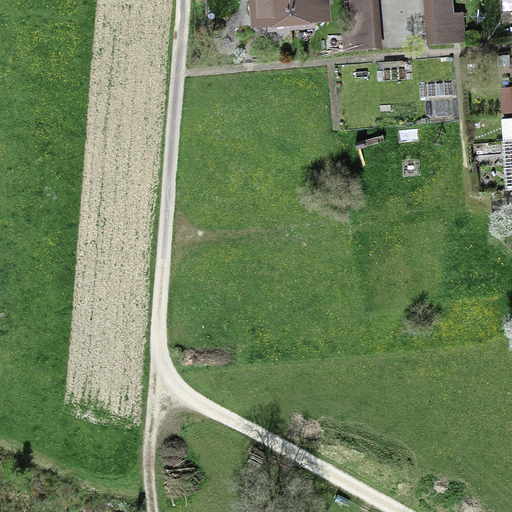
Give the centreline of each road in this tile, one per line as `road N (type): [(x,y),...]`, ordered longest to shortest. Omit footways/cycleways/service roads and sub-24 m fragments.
road 1 (track): [(186,0),(175,378)]
road 2 (track): [(409,511),(175,378)]
road 3 (track): [(175,378),(151,511)]
